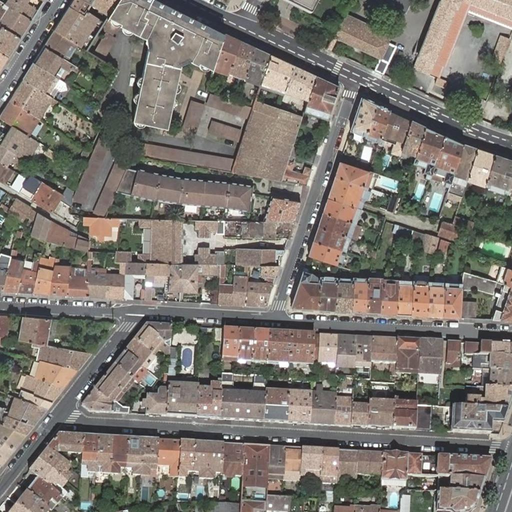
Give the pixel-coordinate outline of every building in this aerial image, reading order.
[(6,5),(0,0),(0,6),(2,8),(0,10),(0,26),(20,39),(31,21),(6,5)] [(9,0),(6,5),(31,21),(44,0),(9,0)] [(84,16),(87,12),(89,7),(87,6),(89,4),(87,2),(83,8),(81,6),(84,0),(83,0),(73,0),(69,7),(84,16)] [(93,0),(94,1),(110,12),(117,0),(93,0)] [(108,17),(107,17),(117,23),(120,24),(119,26),(120,27),(123,28),(136,1),(133,0),(117,0),(110,12),(108,17)] [(133,0),(136,1),(123,28),(134,34),(148,6),(160,12),(146,40),(149,40),(150,50),(147,51),(132,122),(167,130),(180,66),(178,63),(187,59),(189,62),(198,66),(199,64),(213,70),(213,69),(223,40),(210,35),(212,29),(179,13),(171,9),(152,0),(133,0)] [(289,0),(307,9),(309,6),(311,0),(289,0)] [(380,0),(407,13),(413,0),(380,0)] [(511,6),(495,0),(440,0),(439,2),(438,2),(412,68),(429,75),(433,64),(454,9),(456,10),(460,0),(467,3),(511,20),(511,6)] [(106,15),(108,17),(110,12),(94,1),(91,6),(106,15)] [(134,34),(146,40),(160,12),(148,6),(134,34)] [(77,45),(80,47),(97,19),(87,12),(84,16),(69,7),(54,31),(77,45)] [(374,72),(382,75),(388,63),(395,47),(388,44),(359,30),(344,23),(347,16),(344,14),(340,21),(332,37),(326,49),(331,51),(337,39),(380,60),(374,72)] [(107,33),(110,35),(117,23),(107,17),(104,23),(100,29),(107,33)] [(0,52),(8,58),(20,39),(0,26),(0,52)] [(224,36),(212,29),(210,35),(223,40),(224,36)] [(54,31),(44,47),(67,61),(77,45),(54,31)] [(93,55),(100,60),(114,37),(110,35),(107,33),(93,55)] [(240,41),(225,34),(224,36),(223,40),(213,69),(229,74),(240,41)] [(509,37),(500,34),(494,50),(503,53),(509,37)] [(255,48),(240,41),(229,74),(227,80),(230,81),(232,76),(245,80),(255,48)] [(44,47),(34,63),(59,79),(61,76),(54,71),(58,65),(65,70),(69,73),(71,69),(77,73),(79,69),(67,61),(44,47)] [(255,48),(245,80),(260,85),(270,55),(255,48)] [(293,66),(270,55),(260,85),(282,92),(284,93),(286,88),(293,66)] [(34,63),(23,80),(52,98),(58,88),(66,89),(65,83),(59,79),(34,63)] [(54,71),(61,76),(65,70),(58,65),(54,71)] [(316,76),(293,66),(286,88),(309,98),(316,76)] [(338,87),(316,76),(309,98),(304,112),(328,119),(339,87),(338,87)] [(436,79),(434,83),(444,88),(445,84),(446,82),(438,78),(437,78),(436,79)] [(10,101),(39,120),(49,104),(54,107),(57,101),(52,98),(23,80),(10,101)] [(99,90),(105,94),(109,86),(102,83),(99,90)] [(221,97),(210,93),(207,102),(250,117),(253,107),(238,102),(221,97)] [(97,108),(107,113),(113,102),(103,97),(97,108)] [(361,98),(350,131),(365,136),(375,104),(362,98),(361,98)] [(256,99),(255,102),(274,108),(275,106),(256,99)] [(29,137),(39,120),(10,101),(0,115),(0,118),(12,126),(29,137)] [(193,101),(183,131),(193,134),(203,104),(193,101)] [(253,107),(250,117),(231,172),(269,179),(281,181),(287,162),(289,157),(302,118),(304,112),(300,110),(297,116),(274,108),(255,102),(253,107)] [(375,104),(365,136),(364,138),(368,140),(376,142),(379,143),(380,139),(382,135),(390,111),(375,104)] [(411,121),(390,111),(382,135),(397,140),(396,144),(395,143),(395,144),(392,153),(399,156),(401,152),(411,121)] [(425,127),(411,121),(401,152),(399,156),(404,157),(406,154),(415,157),(425,127)] [(209,130),(239,140),(241,132),(211,123),(209,130)] [(34,144),(36,141),(29,137),(12,126),(0,144),(0,145),(15,155),(24,160),(28,153),(30,155),(36,145),(34,144)] [(81,204),(113,130),(106,127),(74,200),(81,204)] [(444,136),(425,127),(415,157),(413,164),(417,165),(418,161),(426,163),(424,168),(423,173),(426,174),(425,178),(429,180),(430,177),(432,172),(444,136)] [(397,140),(382,135),(380,139),(395,144),(395,143),(396,144),(397,140)] [(463,144),(444,136),(432,172),(430,177),(442,181),(445,182),(444,187),(448,188),(450,184),(453,174),(463,144)] [(141,157),(231,172),(233,160),(134,144),(132,155),(141,157)] [(477,149),(463,144),(453,174),(450,184),(448,188),(447,192),(462,197),(467,181),(467,179),(477,149)] [(0,162),(7,167),(15,155),(0,145),(0,162)] [(382,150),(377,148),(374,158),(379,160),(382,150)] [(495,155),(477,149),(467,179),(467,181),(485,186),(495,155)] [(126,168),(132,155),(123,151),(95,215),(104,219),(115,193),(126,168)] [(342,155),(339,163),(354,167),(356,160),(342,155)] [(511,179),(511,161),(495,155),(485,186),(488,188),(488,189),(494,191),(497,192),(503,194),(503,193),(507,194),(508,192),(511,179)] [(0,162),(0,180),(4,183),(7,178),(9,178),(13,171),(7,167),(0,162)] [(287,162),(281,181),(306,185),(311,170),(305,168),(303,175),(291,171),(293,164),(290,163),(287,162)] [(354,167),(339,163),(335,176),(368,188),(371,176),(378,179),(379,175),(373,172),(370,171),(368,171),(368,172),(354,167)] [(27,179),(19,192),(30,199),(42,182),(46,174),(35,167),(27,179)] [(137,170),(126,168),(115,193),(154,202),(154,200),(178,204),(202,206),(225,208),(250,212),(252,193),(253,185),(228,181),(204,179),(181,176),(159,173),(149,171),(137,168),(137,170)] [(66,186),(73,191),(79,176),(71,174),(66,186)] [(12,188),(19,192),(27,179),(20,175),(12,188)] [(368,188),(335,176),(330,192),(362,202),(363,203),(364,199),(366,200),(369,192),(374,194),(373,194),(384,197),(385,194),(368,188)] [(59,200),(71,208),(73,191),(66,186),(55,180),(50,187),(42,182),(30,199),(51,212),(59,200)] [(330,192),(327,199),(360,210),(362,202),(330,192)] [(293,222),(300,201),(271,196),(264,222),(276,222),(293,222)] [(392,196),(387,211),(394,213),(395,210),(399,198),(392,196)] [(0,207),(4,211),(18,219),(22,221),(26,215),(31,208),(16,199),(9,210),(6,208),(1,205),(0,207)] [(327,199),(323,213),(355,224),(360,210),(327,199)] [(31,208),(26,215),(37,222),(41,215),(31,208)] [(323,213),(318,227),(350,238),(351,236),(354,227),(355,224),(323,213)] [(83,217),(70,214),(69,214),(65,221),(76,227),(83,217)] [(473,222),(455,216),(452,225),(459,227),(470,230),(473,222)] [(104,219),(83,217),(83,224),(90,225),(90,235),(97,235),(97,237),(103,238),(103,235),(110,236),(111,226),(114,226),(119,226),(119,219),(104,219)] [(143,219),(119,219),(119,226),(119,227),(141,228),(141,227),(145,227),(144,255),(140,255),(140,254),(117,253),(115,253),(115,262),(125,262),(146,263),(170,264),(180,264),(181,243),(181,220),(143,219)] [(73,248),(87,251),(89,239),(87,239),(79,235),(78,238),(52,232),(55,223),(51,220),(48,231),(45,241),(52,243),(59,244),(73,248)] [(216,231),(216,221),(195,220),(195,229),(199,229),(199,236),(209,237),(209,230),(216,231)] [(276,222),(264,222),(240,221),(240,225),(239,237),(275,238),(276,222)] [(452,225),(442,222),(438,235),(455,240),(459,227),(452,225)] [(63,228),(55,223),(52,232),(78,238),(79,235),(63,228)] [(395,239),(408,243),(412,230),(399,226),(395,239)] [(318,227),(313,242),(345,253),(350,238),(318,227)] [(354,227),(351,236),(356,237),(359,229),(354,227)] [(418,246),(421,234),(412,230),(408,243),(418,246)] [(430,251),(434,237),(424,234),(421,247),(430,251)] [(445,252),(446,248),(448,242),(441,240),(438,250),(445,252)] [(313,242),(308,256),(321,260),(337,265),(340,266),(345,253),(313,242)] [(223,265),(224,251),(215,251),(215,255),(208,255),(208,249),(198,249),(198,255),(195,255),(195,265),(198,264),(215,265),(220,265),(223,265)] [(2,292),(17,293),(22,270),(24,264),(15,262),(15,258),(17,251),(12,250),(11,256),(2,292)] [(282,255),(284,250),(237,250),(236,265),(244,265),(248,265),(262,266),(276,266),(276,262),(275,262),(275,259),(278,259),(278,255),(282,255)] [(0,291),(2,292),(11,256),(0,253),(0,254),(0,291)] [(17,293),(32,294),(40,261),(40,260),(41,255),(38,254),(36,260),(36,263),(33,262),(32,265),(24,263),(24,264),(22,270),(17,293)] [(32,294),(47,294),(54,263),(55,259),(50,257),(49,262),(40,260),(40,261),(32,294)] [(47,294),(66,295),(70,270),(58,269),(59,259),(55,259),(54,263),(47,294)] [(124,273),(125,262),(115,262),(115,265),(120,265),(120,272),(121,272),(121,275),(109,274),(109,268),(106,268),(106,269),(105,298),(123,299),(123,285),(124,273)] [(145,274),(146,263),(125,262),(124,273),(123,285),(126,285),(127,277),(127,273),(141,274),(140,278),(140,281),(145,281),(145,274)] [(170,272),(170,264),(146,263),(145,274),(145,281),(145,282),(165,284),(166,275),(167,272),(170,272)] [(105,298),(106,269),(103,268),(91,268),(91,264),(87,264),(88,269),(87,297),(105,298)] [(181,264),(180,264),(170,264),(170,272),(167,272),(166,275),(169,275),(167,291),(180,291),(181,264)] [(198,264),(195,265),(181,264),(180,291),(197,293),(197,274),(219,274),(220,265),(215,265),(198,264)] [(225,265),(223,265),(220,265),(219,274),(219,282),(219,285),(218,300),(218,304),(232,305),(233,286),(224,285),(224,277),(225,265)] [(232,305),(246,306),(247,282),(247,277),(248,265),(244,265),(243,272),(243,277),(233,276),(233,286),(232,305)] [(273,284),(279,266),(276,266),(262,266),(261,277),(264,277),(264,280),(267,280),(267,283),(247,282),(246,306),(264,307),(265,306),(273,284)] [(66,295),(87,297),(88,269),(70,267),(70,270),(66,295)] [(308,269),(304,267),(303,271),(291,307),(292,308),(318,310),(320,278),(317,278),(311,274),(307,273),(308,269)] [(511,287),(511,270),(507,269),(501,267),(497,282),(503,284),(504,285),(511,287)] [(511,320),(511,287),(504,285),(503,284),(497,282),(494,281),(491,280),(463,272),(461,283),(461,290),(472,290),(473,289),(493,295),(494,292),(501,294),(499,298),(497,305),(495,309),(493,315),(491,320),(511,320)] [(320,278),(318,310),(335,311),(337,278),(320,277),(320,278)] [(350,312),(366,312),(367,278),(364,278),(364,282),(356,282),(356,277),(353,277),(353,278),(350,312)] [(340,278),(337,278),(335,311),(350,312),(353,278),(349,278),(349,283),(339,282),(340,278)] [(366,312),(381,313),(382,279),(379,279),(379,283),(371,283),(371,278),(367,278),(366,312)] [(381,313),(396,314),(398,280),(394,280),(389,283),(386,279),(382,279),(381,313)] [(396,314),(410,315),(412,281),(409,280),(409,284),(400,284),(401,280),(398,280),(396,314)] [(410,315),(426,316),(428,282),(424,281),(424,285),(416,285),(416,281),(412,281),(410,315)] [(426,316),(443,317),(444,283),(428,282),(426,316)] [(461,290),(461,283),(444,283),(443,317),(459,318),(460,303),(461,290)] [(460,303),(459,318),(471,319),(472,304),(460,303)] [(51,319),(23,317),(19,340),(32,343),(46,345),(51,319)] [(146,325),(144,327),(161,341),(164,343),(169,348),(171,326),(146,325)] [(161,341),(144,327),(134,340),(151,354),(154,356),(159,349),(169,358),(169,348),(164,343),(161,341)] [(222,329),(213,329),(212,342),(214,344),(222,344),(222,329)] [(222,329),(222,344),(221,359),(221,362),(233,363),(236,363),(236,361),(238,330),(222,329)] [(253,331),(238,330),(236,361),(244,362),(251,362),(253,331)] [(268,332),(253,331),(251,362),(259,363),(266,363),(266,362),(268,332)] [(291,333),(268,332),(266,362),(266,363),(266,364),(279,365),(279,363),(286,363),(286,366),(289,366),(289,364),(291,333)] [(314,335),(291,333),(289,364),(299,364),(312,365),(318,365),(318,363),(319,335),(314,335)] [(337,336),(319,335),(318,363),(325,364),(325,367),(335,367),(335,365),(337,336)] [(355,337),(337,336),(335,365),(354,366),(355,337)] [(372,338),(355,337),(354,366),(363,366),(362,380),(369,380),(370,371),(372,338)] [(397,339),(372,338),(370,371),(371,371),(373,370),(373,368),(374,368),(374,363),(390,364),(389,369),(389,377),(395,377),(395,373),(397,339)] [(419,340),(397,339),(395,373),(398,374),(414,375),(417,375),(417,374),(419,340)] [(151,354),(134,340),(124,353),(141,366),(144,369),(147,371),(149,373),(151,370),(148,368),(154,361),(151,359),(154,356),(151,354)] [(442,342),(419,340),(417,374),(440,375),(441,353),(442,342)] [(460,343),(447,342),(446,353),(446,363),(453,363),(452,369),(458,369),(460,343)] [(91,354),(46,345),(32,343),(32,346),(40,348),(36,360),(40,361),(78,370),(91,354)] [(480,344),(465,343),(464,355),(473,355),(479,355),(480,344)] [(511,345),(480,344),(479,355),(489,356),(502,356),(502,358),(511,358),(511,345)] [(177,349),(169,348),(168,367),(168,374),(167,384),(167,388),(166,416),(196,418),(197,386),(175,385),(175,380),(175,373),(176,373),(177,349)] [(131,379),(134,381),(136,378),(134,376),(139,370),(141,372),(144,369),(141,366),(124,353),(114,365),(131,379)] [(479,355),(473,355),(472,370),(481,371),(488,371),(511,372),(511,358),(502,358),(502,356),(489,356),(479,355)] [(64,387),(78,370),(40,361),(35,378),(64,387)] [(121,392),(123,394),(126,391),(123,389),(128,383),(131,385),(134,381),(131,379),(114,365),(103,378),(121,392)] [(141,372),(139,370),(134,376),(136,378),(134,381),(137,384),(147,371),(144,369),(141,372)] [(511,389),(511,372),(488,371),(481,371),(480,388),(484,388),(487,388),(511,389)] [(52,402),(64,387),(35,378),(26,374),(20,390),(19,393),(14,391),(12,396),(15,397),(17,398),(47,409),(52,402)] [(145,415),(166,416),(167,388),(167,384),(168,374),(166,374),(165,375),(164,382),(160,388),(158,391),(158,394),(156,395),(147,395),(146,401),(143,401),(142,408),(146,408),(145,415)] [(220,374),(220,381),(219,391),(218,419),(263,422),(264,395),(264,393),(265,392),(265,377),(250,376),(235,375),(220,374)] [(128,414),(129,408),(122,408),(117,403),(116,404),(113,402),(118,395),(121,397),(123,394),(121,392),(103,378),(93,390),(111,405),(110,407),(113,407),(113,413),(128,414)] [(197,386),(196,418),(218,419),(219,391),(220,381),(217,381),(217,384),(214,384),(206,384),(202,383),(198,383),(197,386)] [(316,393),(310,393),(310,397),(308,425),(334,426),(336,397),(336,394),(322,393),(322,391),(324,391),(324,383),(316,382),(316,393)] [(507,411),(511,393),(511,389),(487,388),(484,388),(480,388),(475,388),(475,398),(465,398),(464,404),(461,404),(461,408),(464,408),(507,411)] [(336,397),(334,426),(351,427),(352,402),(353,390),(347,389),(346,391),(346,396),(347,398),(336,397)] [(110,413),(113,413),(113,407),(110,407),(111,405),(93,390),(81,406),(89,412),(110,413)] [(290,390),(287,390),(287,393),(285,423),(308,425),(310,397),(297,396),(297,393),(290,393),(290,390)] [(264,395),(263,422),(285,423),(287,393),(277,392),(265,392),(264,393),(264,395)] [(33,426),(47,409),(17,398),(15,397),(12,396),(7,394),(3,407),(6,408),(5,410),(7,411),(6,416),(33,426)] [(397,397),(394,397),(393,400),(393,403),(393,414),(392,429),(414,431),(415,415),(416,406),(416,403),(413,403),(400,403),(397,403),(397,400),(397,397)] [(393,403),(368,401),(368,403),(367,428),(392,429),(393,414),(393,403)] [(351,427),(367,428),(368,403),(365,402),(364,406),(355,405),(355,402),(352,402),(351,427)] [(430,431),(432,407),(416,406),(415,415),(414,431),(430,431)] [(27,434),(33,426),(6,416),(7,411),(5,410),(6,408),(3,407),(2,408),(0,407),(0,423),(3,424),(27,434)] [(461,408),(451,408),(451,416),(451,424),(450,432),(490,435),(498,435),(499,435),(499,434),(507,411),(464,408),(461,408)] [(0,437),(14,449),(27,434),(3,424),(0,423),(0,437)] [(58,435),(46,449),(55,456),(57,453),(81,455),(82,436),(58,435)] [(98,437),(82,436),(81,455),(80,466),(88,467),(87,473),(95,473),(96,467),(98,437)] [(0,463),(2,465),(14,449),(0,437),(0,463)] [(112,438),(98,437),(96,467),(103,467),(102,474),(110,474),(112,438)] [(127,439),(112,438),(110,474),(117,474),(118,468),(125,469),(127,439)] [(142,440),(127,439),(125,469),(133,469),(132,475),(140,476),(142,440)] [(157,440),(142,440),(140,476),(148,476),(155,476),(155,470),(156,465),(157,440)] [(180,442),(157,440),(156,465),(170,466),(169,477),(178,478),(180,442)] [(194,443),(180,442),(178,478),(185,478),(185,472),(186,472),(188,472),(192,472),(194,443)] [(208,444),(194,443),(192,472),(196,473),(198,473),(199,473),(199,479),(206,479),(208,444)] [(222,444),(208,444),(206,479),(213,479),(213,473),(220,474),(222,444)] [(243,446),(222,444),(220,474),(220,476),(225,476),(228,476),(241,477),(243,446)] [(268,447),(243,446),(241,477),(239,505),(239,511),(264,511),(265,497),(266,482),(266,480),(268,447)] [(285,448),(268,447),(266,480),(277,480),(283,480),(285,448)] [(301,449),(285,448),(283,480),(299,481),(299,477),(301,449)] [(38,460),(65,483),(70,477),(65,474),(70,468),(55,456),(46,449),(38,460)] [(320,450),(301,449),(299,477),(304,477),(313,478),(315,477),(319,478),(319,472),(320,450)] [(337,451),(320,450),(319,472),(319,478),(322,478),(322,484),(335,484),(336,479),(337,451)] [(357,452),(337,451),(336,479),(335,484),(340,484),(341,477),(351,477),(350,485),(355,485),(356,475),(357,452)] [(382,454),(357,452),(356,475),(381,477),(382,454)] [(407,455),(382,454),(381,477),(381,479),(405,481),(406,475),(407,455)] [(420,456),(407,455),(406,475),(419,476),(420,456)] [(489,460),(437,457),(436,465),(435,477),(437,477),(448,478),(483,480),(490,461),(489,460)] [(61,488),(65,483),(38,460),(28,472),(37,479),(51,490),(62,499),(67,493),(61,488)] [(478,495),(483,480),(448,478),(437,477),(436,492),(447,493),(478,495)] [(59,502),(62,499),(51,490),(37,479),(26,493),(45,508),(50,501),(56,506),(57,505),(59,502)] [(405,481),(381,479),(380,486),(405,487),(405,481)] [(436,492),(428,492),(428,498),(436,498),(435,511),(469,511),(474,508),(478,495),(447,493),(436,492)] [(46,511),(48,510),(45,508),(26,493),(16,505),(24,511),(46,511)] [(282,498),(265,497),(264,511),(279,511),(289,511),(291,499),(282,498)] [(406,511),(408,499),(400,499),(399,511),(406,511)]
